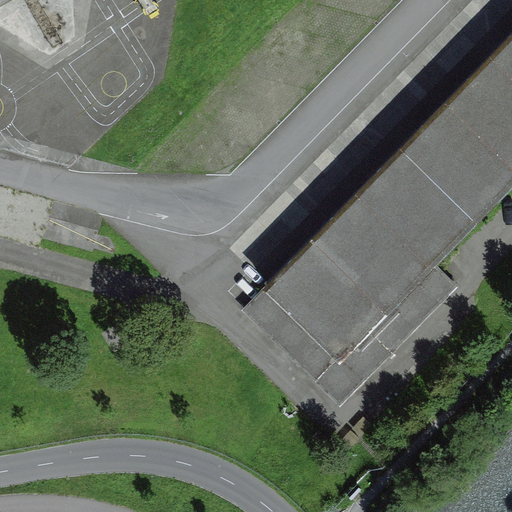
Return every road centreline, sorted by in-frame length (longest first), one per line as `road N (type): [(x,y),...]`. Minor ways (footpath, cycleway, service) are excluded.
road 1 (unclassified): [(274,511),(228,479),(158,456),(111,454),(0,471)]
road 2 (track): [(354,511),(511,346)]
